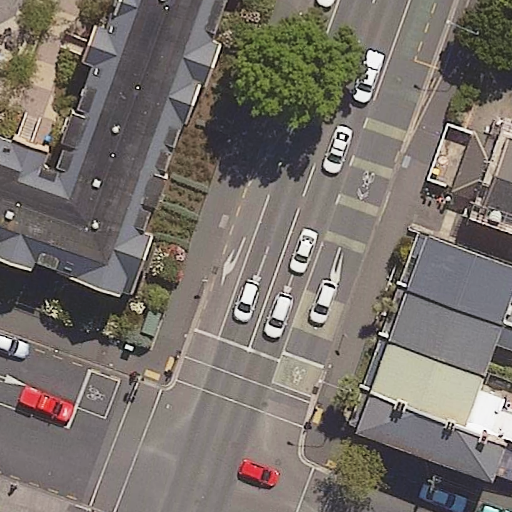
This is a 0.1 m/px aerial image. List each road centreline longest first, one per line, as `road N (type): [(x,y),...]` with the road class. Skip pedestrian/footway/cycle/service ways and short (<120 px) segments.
road 1 (trunk): [(379,0),(209,476)]
road 2 (unclassified): [(0,402),(209,476)]
